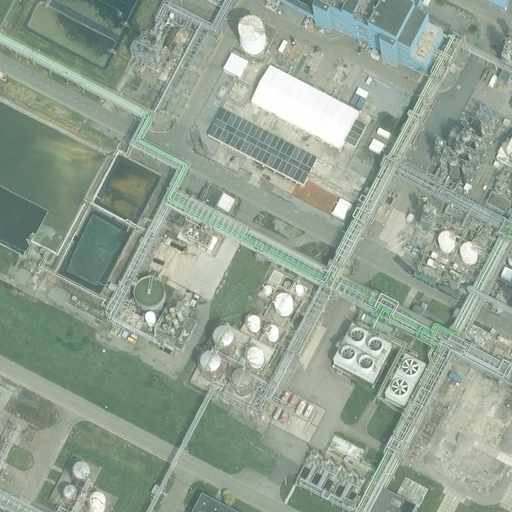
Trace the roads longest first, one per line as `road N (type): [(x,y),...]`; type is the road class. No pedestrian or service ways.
road 1 (unknown): [(283,458),(451,106)]
road 2 (unknown): [(250,2),(451,106)]
